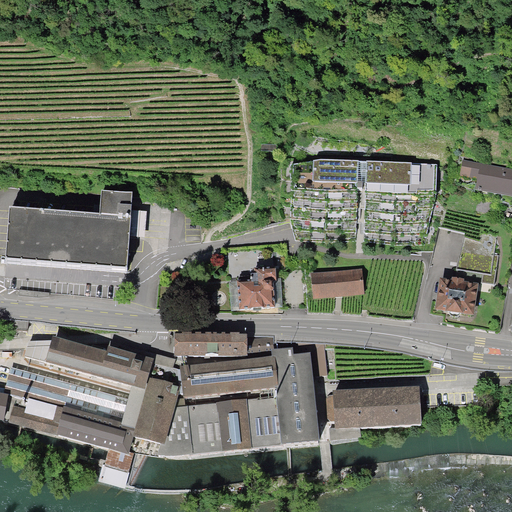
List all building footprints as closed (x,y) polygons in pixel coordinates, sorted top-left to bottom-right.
[(511,196),(511,168),(466,160),(463,177),(477,180),(475,191),(511,196)] [(363,241),(424,244),(436,192),(437,166),(321,162),(291,166),(290,179),(293,180),(291,221),(296,241),(356,241),(358,191),(364,192),(363,241)] [(100,218),(11,212),(7,262),(127,271),(132,207),(132,197),(102,194),(100,218)] [(134,211),(133,238),(142,239),(142,225),(147,225),(148,212),(134,211)] [(482,232),(480,243),(465,240),(457,270),(485,274),(483,281),(494,283),(499,256),(494,255),(497,235),(482,232)] [(238,281),(239,309),(258,308),(275,307),(273,282),(276,282),(275,266),(254,268),(254,273),(251,273),(251,280),(238,281)] [(313,299),(364,295),(362,270),(311,274),(313,299)] [(474,316),(479,285),(464,283),(464,281),(453,280),(453,282),(440,280),(436,310),(474,316)] [(240,334),(176,333),(175,357),(248,358),(272,355),(272,351),(275,351),(273,338),(248,339),(248,337),(240,337),(240,334)] [(5,389),(4,394),(10,396),(3,423),(109,451),(129,457),(129,454),(128,453),(158,457),(160,447),(165,448),(180,388),(174,387),(149,381),(155,360),(108,347),(107,352),(53,338),(52,342),(29,343),(23,364),(21,371),(11,368),(5,389)] [(180,388),(165,448),(160,447),(158,457),(176,458),(317,443),(309,356),(292,357),(291,349),(275,351),(272,351),(272,355),(272,359),(174,369),(174,387),(180,388)] [(0,388),(0,422),(3,423),(10,396),(4,394),(5,389),(0,388)] [(419,427),(417,390),(333,393),(334,431),(419,427)] [(125,490),(126,488),(127,485),(135,455),(129,454),(129,457),(109,451),(108,456),(106,462),(100,460),(99,467),(103,468),(99,482),(125,490)]
